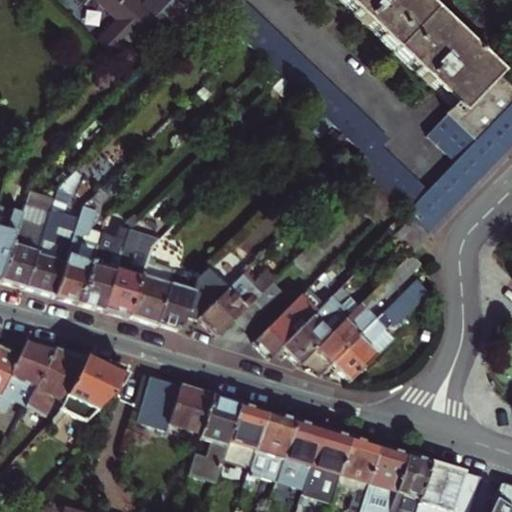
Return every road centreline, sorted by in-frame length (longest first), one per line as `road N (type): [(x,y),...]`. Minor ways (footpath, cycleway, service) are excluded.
road 1 (residential): [(430,426),(359,413),(0,308)]
road 2 (residential): [(430,426),(463,332),(462,239),(511,189)]
